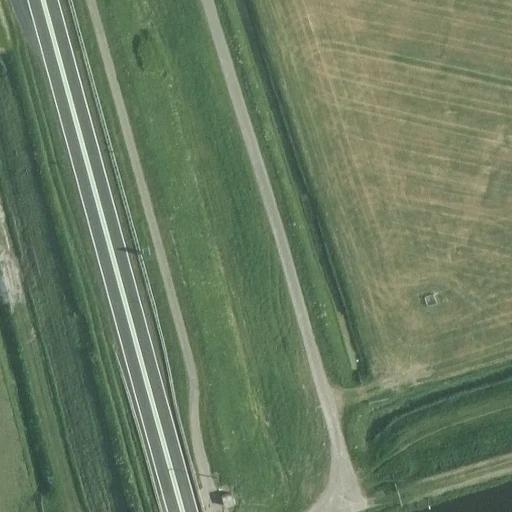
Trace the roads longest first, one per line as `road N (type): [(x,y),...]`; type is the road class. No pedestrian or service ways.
road 1 (unclassified): [(337,511),(345,509),(345,483),(336,436),(213,0)]
road 2 (trunk): [(182,511),(42,0)]
